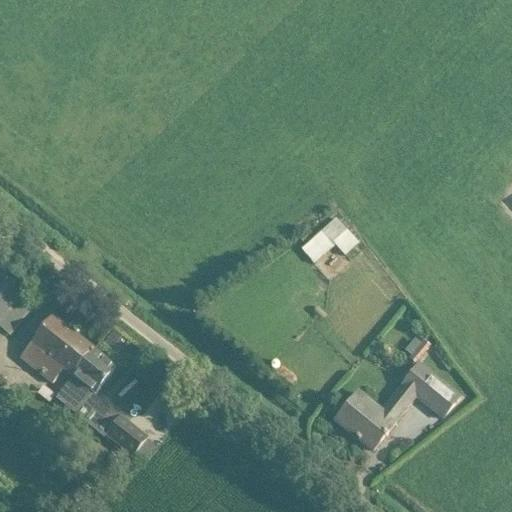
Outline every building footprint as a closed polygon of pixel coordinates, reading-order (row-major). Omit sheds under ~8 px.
[(336,218),(302,249),(315,264),(336,246),(346,256),(359,244),(336,218)] [(0,328),(10,337),(23,320),(36,305),(1,277),(0,278),(0,328)] [(63,371),(73,378),(94,352),(54,319),(41,335),(22,359),(53,384),(63,371)] [(409,360),(416,366),(431,347),(424,341),(409,360)] [(73,378),(56,400),(105,438),(106,437),(121,418),(94,397),(104,385),(105,385),(117,370),(95,353),(95,352),(94,352),(73,378)] [(359,395),(353,402),(340,417),(351,426),(353,423),(357,427),(351,434),(358,439),(357,440),(360,443),(361,442),(374,453),(386,438),(386,439),(389,435),(388,435),(396,425),(417,399),(429,408),(445,421),(463,399),(421,365),(416,372),(403,387),(388,406),(382,413),(359,395)] [(134,459),(149,440),(121,418),(106,437),(134,459)] [(102,487),(88,474),(67,497),(81,510),(102,487)]
